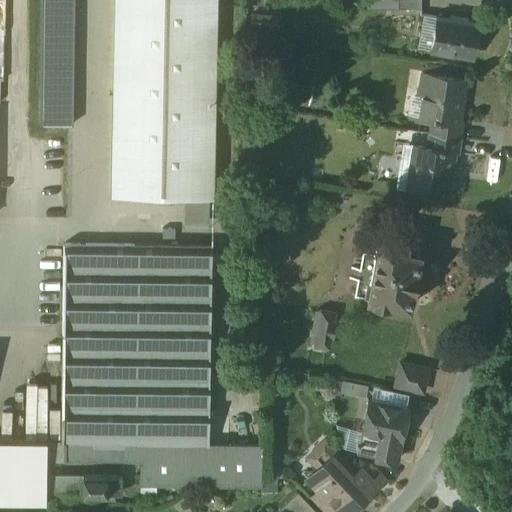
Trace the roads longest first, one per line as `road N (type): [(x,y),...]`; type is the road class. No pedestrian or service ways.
road 1 (residential): [(511,240),(442,440),(389,511)]
road 2 (track): [(16,275),(18,0)]
